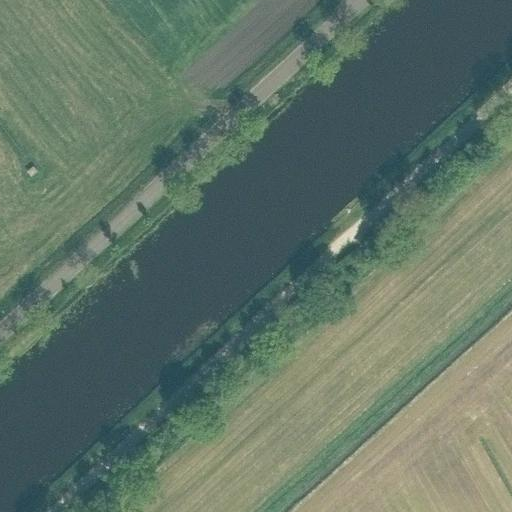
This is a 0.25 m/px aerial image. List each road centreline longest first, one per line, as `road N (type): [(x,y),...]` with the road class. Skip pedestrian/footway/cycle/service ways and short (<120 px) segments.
road 1 (track): [(52,511),(511,86)]
road 2 (unclassified): [(0,335),(363,0)]
